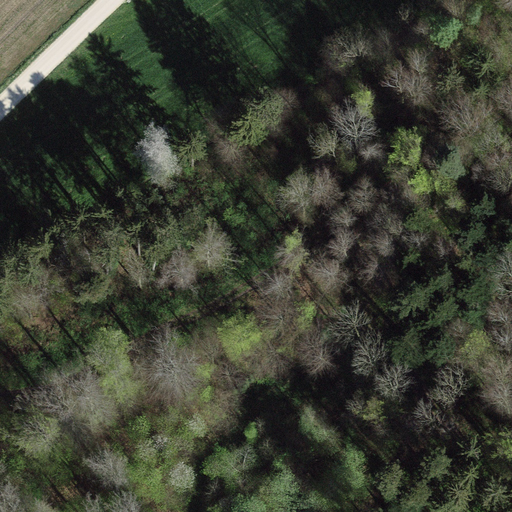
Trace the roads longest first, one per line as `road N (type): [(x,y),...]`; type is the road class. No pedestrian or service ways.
road 1 (track): [(0,403),(258,253),(511,79)]
road 2 (track): [(106,0),(0,103)]
